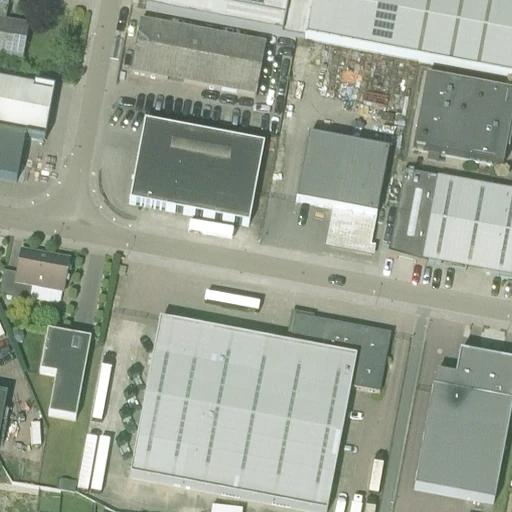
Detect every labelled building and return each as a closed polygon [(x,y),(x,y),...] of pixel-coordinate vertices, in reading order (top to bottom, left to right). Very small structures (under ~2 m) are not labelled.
[(0,0),(0,59),(22,63),(28,28),(5,24),(9,0),(0,0)] [(311,0),(146,0),(145,12),(304,42),(311,0)] [(363,0),(311,0),(304,42),(354,52),(363,0)] [(363,0),(354,52),(403,61),(414,0),(363,0)] [(511,81),(511,0),(414,0),(403,61),(511,81)] [(129,76),(255,100),(264,48),(139,24),(129,76)] [(412,152),(502,169),(505,152),(508,153),(511,130),(511,114),(511,115),(511,114),(511,97),(425,81),(412,152)] [(54,93),(0,82),(0,182),(17,185),(25,141),(44,144),(54,93)] [(251,112),(281,117),(282,108),(253,103),(251,112)] [(128,206),(248,229),(263,149),(143,126),(128,206)] [(295,205),(336,213),(349,147),(307,139),(295,205)] [(388,155),(349,147),(336,213),(330,247),(369,255),(388,155)] [(388,259),(421,265),(511,281),(511,195),(403,176),(388,259)] [(31,289),(62,295),(68,264),(20,255),(16,277),(3,274),(0,287),(0,299),(28,305),(31,289)] [(31,290),(30,301),(60,305),(61,295),(31,290)] [(207,362),(153,352),(129,480),(296,511),(326,511),(349,391),(379,397),(390,338),(303,322),(292,329),(288,349),(212,335),(207,362)] [(24,340),(21,335),(17,334),(12,336),(11,341),(13,346),(17,347),(22,345),(24,340)] [(75,424),(89,343),(47,335),(39,376),(55,379),(47,418),(75,424)] [(413,492),(493,507),(511,404),(511,366),(476,360),(476,361),(471,364),(457,361),(453,383),(454,383),(451,396),(431,392),(413,492)]
